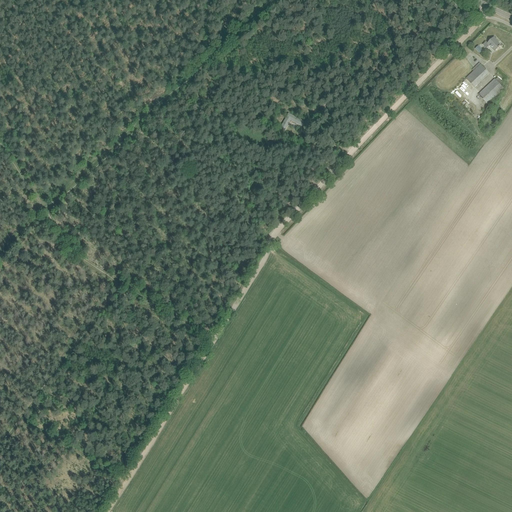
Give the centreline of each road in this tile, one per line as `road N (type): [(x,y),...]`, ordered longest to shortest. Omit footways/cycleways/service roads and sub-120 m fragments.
road 1 (track): [(219,330),(275,232),(486,5)]
road 2 (track): [(265,0),(42,208)]
road 3 (track): [(106,511),(219,330)]
road 4 (track): [(125,282),(0,444)]
road 5 (track): [(35,0),(88,50),(139,118)]
road 6 (track): [(126,479),(0,408)]
